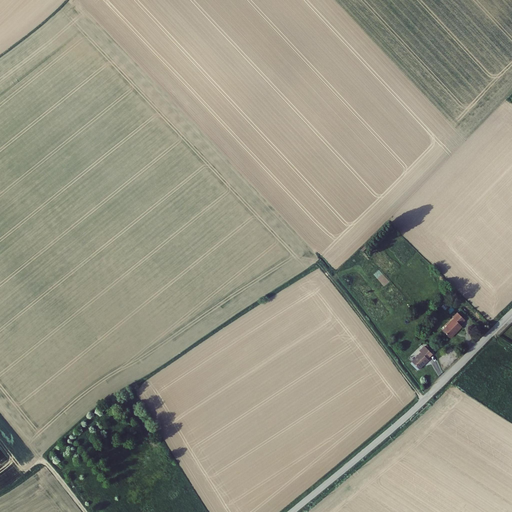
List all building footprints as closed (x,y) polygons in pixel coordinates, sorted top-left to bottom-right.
[(456,320),(444,332),(452,340),(463,328),(462,327),(467,322),(459,314),(454,319),(456,320)] [(7,323),(0,328),(0,336),(11,328),(7,323)] [(0,341),(0,350),(17,336),(12,331),(0,341)] [(0,354),(0,362),(23,343),(19,338),(0,354)] [(6,372),(29,351),(25,346),(2,367),(6,372)] [(421,354),(411,363),(418,370),(424,365),(425,366),(429,362),(428,361),(433,356),(425,348),(420,353),(421,354)] [(32,354),(8,374),(12,379),(36,359),(32,354)] [(19,387),(42,366),(38,361),(15,382),(19,387)] [(21,391),(25,395),(49,373),(44,369),(21,391)] [(30,402),(55,382),(51,377),(26,397),(30,402)]
